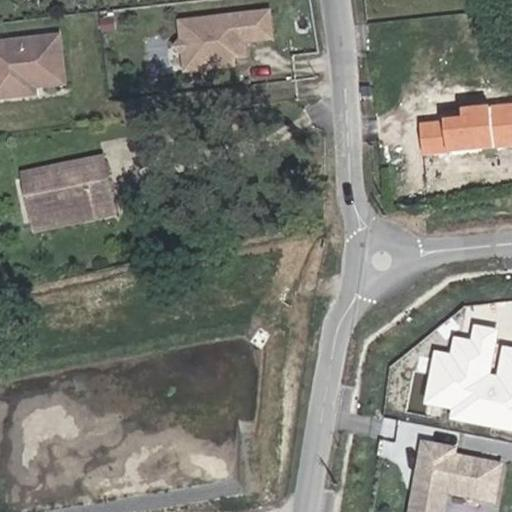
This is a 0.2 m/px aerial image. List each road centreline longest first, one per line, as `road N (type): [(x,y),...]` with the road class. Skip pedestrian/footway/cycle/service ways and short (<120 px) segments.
road 1 (unclassified): [(305,511),(352,237)]
road 2 (unclassified): [(352,237),(356,53),(347,0)]
road 3 (unclassified): [(511,237),(352,237)]
